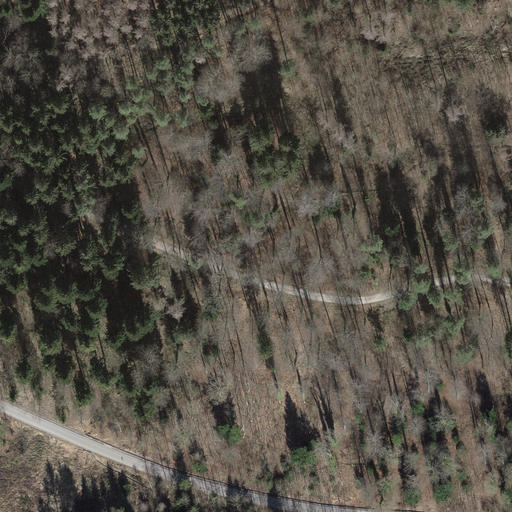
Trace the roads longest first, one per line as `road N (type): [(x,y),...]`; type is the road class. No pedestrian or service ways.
road 1 (unclassified): [(308,511),(165,476),(0,401)]
road 2 (unknown): [(264,0),(157,45),(0,54)]
